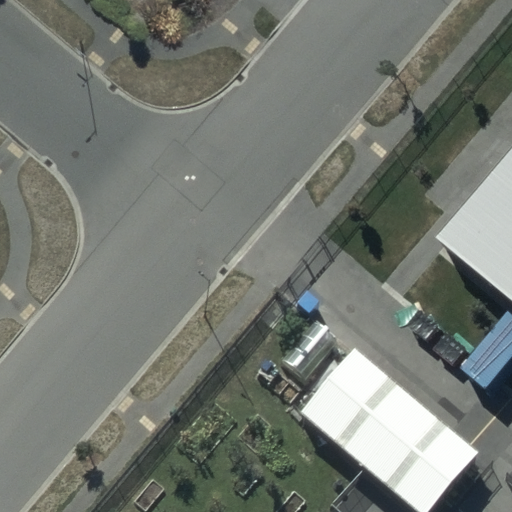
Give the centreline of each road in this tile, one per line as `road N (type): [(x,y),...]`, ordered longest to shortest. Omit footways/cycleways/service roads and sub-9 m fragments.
road 1 (residential): [(193,216),(0,447)]
road 2 (residential): [(375,0),(193,216)]
road 3 (residential): [(193,216),(0,53)]
